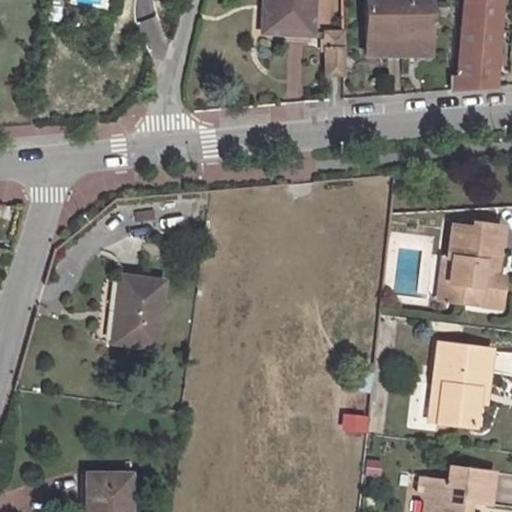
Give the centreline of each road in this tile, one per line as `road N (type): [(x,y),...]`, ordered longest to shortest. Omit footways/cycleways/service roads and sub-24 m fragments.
road 1 (residential): [(511,124),(170,153)]
road 2 (residential): [(47,163),(48,194),(0,360)]
road 3 (residential): [(170,153),(167,119),(195,0)]
road 4 (residential): [(170,153),(47,163)]
